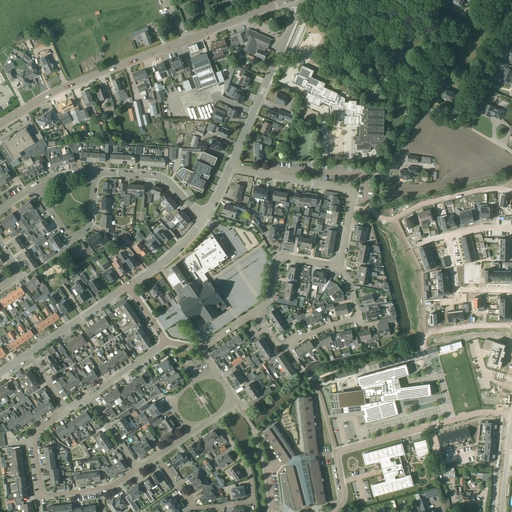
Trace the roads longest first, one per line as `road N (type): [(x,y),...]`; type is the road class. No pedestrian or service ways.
road 1 (secondary): [(0,124),(56,90),(289,0)]
road 2 (residential): [(333,511),(343,497),(336,452),(474,413),(511,414)]
road 3 (residential): [(213,417),(247,467),(249,502),(195,509),(156,456)]
road 4 (residential): [(229,165),(296,0)]
road 5 (residential): [(33,187),(63,230),(78,234),(90,224),(93,172)]
road 6 (residential): [(284,345),(355,318),(336,263)]
road 7 (residential): [(93,172),(164,178),(203,218)]
road 8 (residential): [(28,353),(128,286)]
road 9 (residential): [(254,310),(267,302),(278,258),(336,263)]
